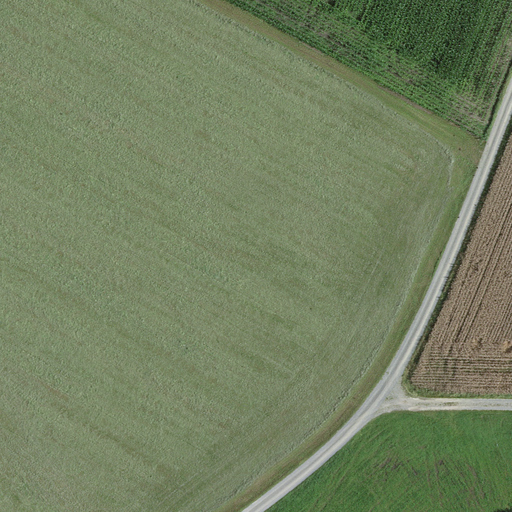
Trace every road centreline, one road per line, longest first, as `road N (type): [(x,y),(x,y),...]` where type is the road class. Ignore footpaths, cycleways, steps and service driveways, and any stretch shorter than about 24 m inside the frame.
road 1 (track): [(249,511),(383,396),(511,94)]
road 2 (track): [(383,396),(409,404),(511,405)]
